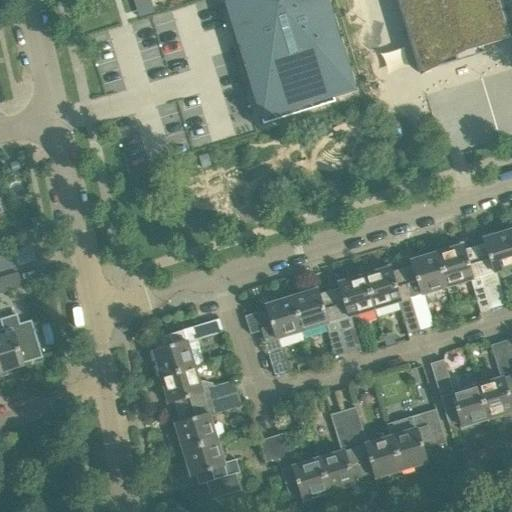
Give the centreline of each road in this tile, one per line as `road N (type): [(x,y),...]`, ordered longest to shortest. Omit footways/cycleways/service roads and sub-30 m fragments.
road 1 (residential): [(95,310),(511,187)]
road 2 (residential): [(95,310),(56,119)]
road 3 (residential): [(130,511),(106,390)]
road 4 (residential): [(56,119),(28,0)]
